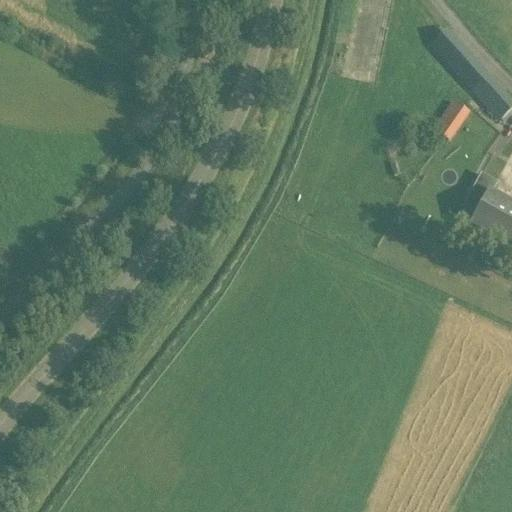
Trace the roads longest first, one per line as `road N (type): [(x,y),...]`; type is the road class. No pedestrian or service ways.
road 1 (tertiary): [(0,420),(134,264),(215,153),(270,0)]
road 2 (unclassified): [(0,319),(130,184),(171,108),(202,0)]
